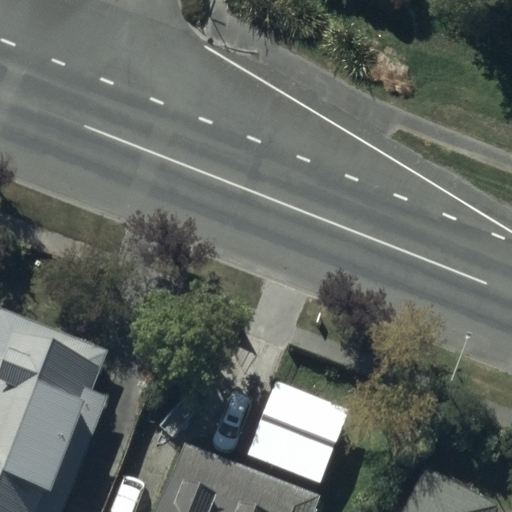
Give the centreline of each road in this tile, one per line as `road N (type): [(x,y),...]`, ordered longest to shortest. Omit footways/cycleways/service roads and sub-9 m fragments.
road 1 (secondary): [(511,292),(148,154)]
road 2 (secondary): [(148,154),(0,94)]
road 3 (residential): [(153,0),(148,154)]
